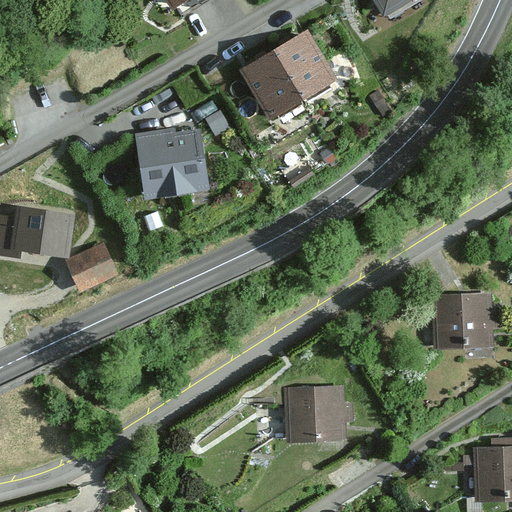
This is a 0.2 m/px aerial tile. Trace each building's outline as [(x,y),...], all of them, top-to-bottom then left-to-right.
[(176,0),(190,21),(222,0),(176,0)] [(381,0),(396,23),(433,0),(381,0)] [(307,33),(244,70),(271,116),(334,79),(307,33)] [(173,130),(140,135),(150,196),(205,188),(197,134),(175,137),(173,130)] [(0,212),(0,254),(20,258),(21,248),(67,255),(72,217),(20,209),(19,216),(0,212)] [(104,245),(67,260),(79,289),(115,274),(104,245)] [(465,299),(449,302),(457,355),(511,348),(503,294),(465,299)] [(357,389),(297,392),(299,445),(359,442),(357,389)] [(511,444),(474,447),(475,502),(511,499),(511,444)]
